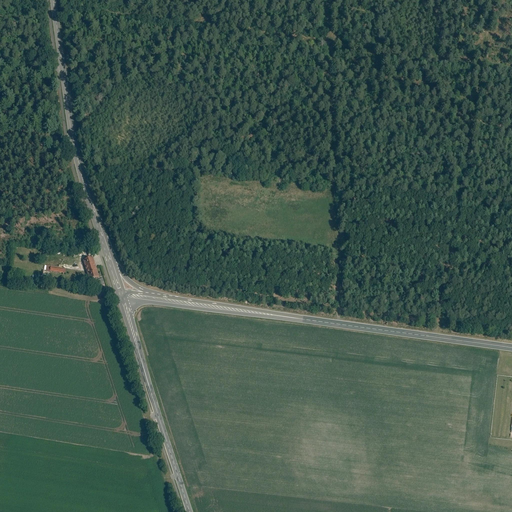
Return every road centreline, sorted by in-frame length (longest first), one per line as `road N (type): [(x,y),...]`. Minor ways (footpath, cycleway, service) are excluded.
road 1 (secondary): [(511,348),(121,296)]
road 2 (secondary): [(121,296),(77,157),(53,0)]
road 3 (tertiary): [(189,511),(121,296)]
road 4 (track): [(0,276),(119,291)]
